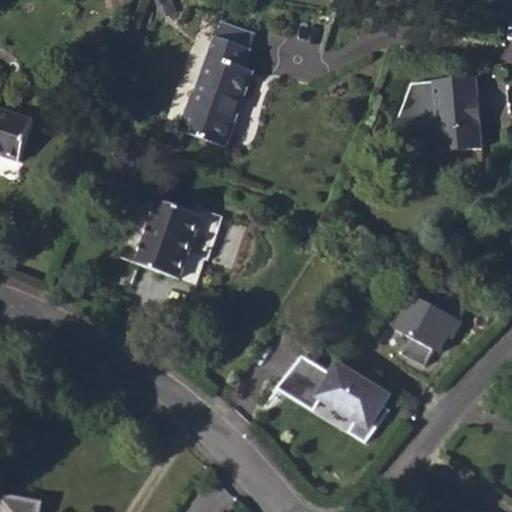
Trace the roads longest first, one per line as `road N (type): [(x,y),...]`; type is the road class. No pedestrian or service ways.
road 1 (residential): [(295,511),(244,454),(159,381),(57,319),(0,300)]
road 2 (residential): [(373,511),(452,404),(511,344)]
